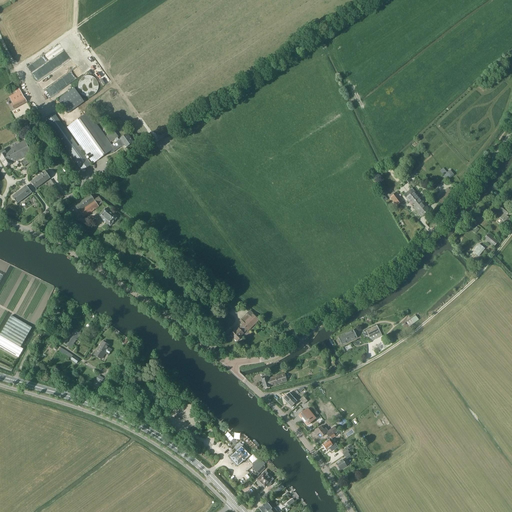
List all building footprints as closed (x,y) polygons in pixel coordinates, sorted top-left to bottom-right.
[(74,88),(58,100),(67,114),(84,102),(74,88)] [(24,97),(20,91),(9,97),(13,103),(11,104),(14,109),(27,102),(24,97)] [(115,151),(111,145),(88,113),(68,127),(80,145),(78,147),(80,151),(83,149),(93,163),(111,151),(112,152),(115,151)] [(90,165),(80,151),(78,147),(55,114),(46,120),(82,171),(90,165)] [(124,144),(126,147),(133,143),(127,134),(111,145),(115,151),(124,144)] [(0,151),(0,157),(5,167),(23,157),(31,154),(24,141),(5,151),(4,150),(0,151)] [(450,173),(444,177),(447,180),(453,174),(450,170),(448,171),(450,173)] [(45,171),(31,182),(31,183),(30,184),(31,184),(33,187),(33,188),(34,187),(36,189),(50,178),(45,171)] [(27,186),(12,197),(17,203),(32,192),(30,190),(31,190),(30,189),(28,187),(28,186),(27,186)] [(414,191),(406,198),(409,202),(411,199),(418,208),(417,209),(416,209),(415,210),(416,210),(416,209),(422,216),(429,210),(423,204),(424,203),(414,191)] [(396,193),(390,197),(396,206),(403,201),(396,193)] [(91,195),(75,206),(83,217),(99,207),(94,200),(96,199),(94,195),(92,197),(91,195)] [(511,208),(504,203),(498,210),(503,213),(507,216),(507,215),(510,212),(511,213),(511,208)] [(116,218),(104,208),(98,216),(110,226),(116,218)] [(507,216),(503,213),(499,218),(502,220),(499,224),(504,228),(510,220),(507,217),(508,216),(507,215),(507,216)] [(475,253),(478,256),(485,249),(479,244),(474,250),(476,252),(475,253)] [(82,304),(84,301),(64,289),(62,292),(82,304)] [(234,331),(230,334),(237,341),(237,340),(238,341),(241,339),(240,338),(241,336),(240,336),(243,333),(246,330),(247,331),(258,320),(252,315),(251,315),(248,312),(239,321),(243,324),(242,325),(238,329),(235,332),(234,331)] [(408,319),(412,323),(421,317),(417,312),(408,319)] [(12,316),(0,335),(0,346),(18,358),(24,348),(21,346),(32,327),(12,316)] [(377,325),(366,331),(368,336),(379,331),(377,325)] [(80,333),(73,328),(64,344),(70,348),(80,333)] [(353,330),(338,338),(341,345),(357,337),(355,334),(357,333),(355,330),(353,331),(353,330)] [(382,336),(379,331),(368,336),(371,342),(382,336)] [(107,342),(104,340),(103,342),(102,342),(95,355),(101,359),(105,353),(108,355),(112,350),(108,347),(109,346),(106,344),(107,342)] [(267,378),(261,380),(264,390),(270,388),(270,386),(286,381),(284,374),(267,379),(267,378)] [(104,378),(99,375),(96,380),(101,383),(104,378)] [(287,403),(293,397),(290,395),(291,394),(290,393),(289,394),(289,393),(283,399),(285,401),(284,402),(286,403),(287,403)] [(295,400),(293,397),(287,403),(287,404),(288,405),(289,405),(291,407),(298,401),(296,399),(295,400)] [(315,419),(306,409),(299,415),(301,418),(302,417),(304,419),(303,420),(307,425),(315,419)] [(320,426),(313,432),(316,435),(319,433),(321,436),(326,433),(328,437),(336,431),(333,427),(327,431),(325,428),(323,430),(320,426)] [(329,448),(331,451),(336,447),(331,439),(335,436),(333,434),(327,438),(328,440),(322,445),(324,448),(323,448),(324,450),(325,450),(326,450),(329,448)] [(251,451),(247,446),(246,446),(244,447),(243,447),(243,445),(242,444),(241,444),(239,445),(239,446),(236,449),(238,451),(233,455),(232,453),(229,455),(229,456),(230,457),(238,465),(248,456),(248,455),(251,452),(251,451)] [(247,470),(252,476),(266,464),(261,459),(247,470)] [(336,464),(338,467),(337,468),(338,469),(339,469),(340,470),(346,466),(348,465),(348,464),(348,462),(347,462),(346,462),(344,463),(344,462),(345,462),(344,460),(343,461),(342,460),(336,464)] [(271,480),(264,473),(257,480),(264,487),(271,480)] [(267,493),(262,497),(266,502),(271,497),(267,493)] [(266,511),(271,508),(267,502),(264,504),(261,507),(259,509),(261,511),(266,511)]
